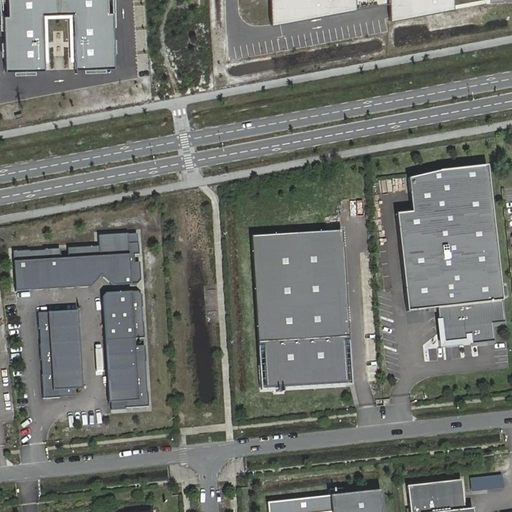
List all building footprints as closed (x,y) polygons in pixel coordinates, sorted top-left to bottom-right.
[(9,0),(12,73),(48,72),(46,8),(81,7),(83,73),(120,71),(117,0),(9,0)] [(503,324),(486,166),(438,172),(407,179),(410,212),(395,214),(406,312),(436,309),(440,346),(463,344),(463,342),(470,341),(470,345),(493,343),(491,325),(503,324)] [(350,360),(342,232),(251,237),(259,366),(264,366),(265,389),(346,384),(345,361),(350,360)] [(141,281),(140,263),(135,263),(134,256),(139,256),(139,244),(138,244),(138,235),(128,235),(128,234),(98,236),(99,247),(68,249),(68,259),(61,260),(60,250),(44,251),(29,252),(29,251),(13,252),(16,292),(91,288),(101,276),(112,286),(137,285),(141,281)] [(146,363),(145,347),(135,347),(134,340),(144,339),(143,323),(142,308),(142,296),(138,292),(105,294),(102,298),(108,403),(111,403),(111,411),(126,410),(126,409),(148,407),(147,393),(145,363),(146,363)] [(83,389),(78,311),(38,314),(39,330),(40,330),(41,345),(40,345),(41,361),(42,376),(43,399),(60,398),(73,397),(73,390),(83,389)] [(428,351),(430,360),(436,359),(435,349),(428,351)] [(503,489),(502,477),(469,480),(471,493),(503,489)] [(463,511),(464,511),(461,482),(407,487),(409,511),(463,511)] [(382,511),(380,491),(267,504),(268,511),(382,511)]
